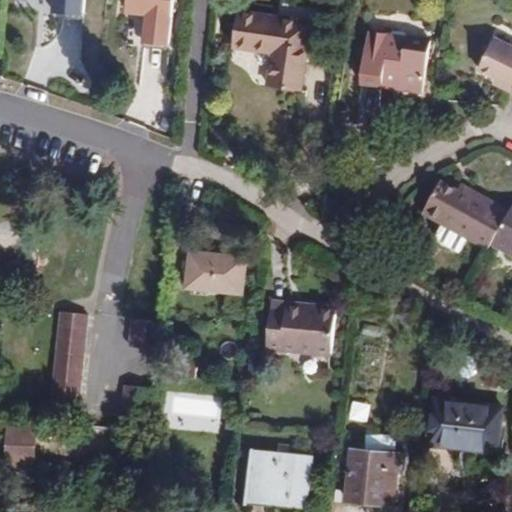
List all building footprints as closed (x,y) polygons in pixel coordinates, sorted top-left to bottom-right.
[(87,0),(56,0),(56,12),(86,14),(87,0)] [(174,0),(128,0),(127,11),(147,13),(144,41),(170,44),(174,0)] [(311,23),(239,12),(233,46),(274,52),(269,86),(301,91),(311,23)] [(511,41),(511,32),(499,27),(495,34),(511,41)] [(399,90),(424,93),(430,41),(406,38),(405,32),(395,30),(389,35),(368,32),(361,84),(383,87),(384,80),(400,82),(399,90)] [(511,91),(511,45),(494,37),(479,69),(495,77),(510,84),(508,90),(511,91)] [(492,82),(508,90),(510,84),(495,77),(492,82)] [(450,104),(433,101),(431,119),(447,122),(450,104)] [(423,213),(488,249),(491,244),(510,211),(476,192),(473,198),(458,189),(442,179),(423,213)] [(473,198),(476,192),(461,183),(458,189),(473,198)] [(511,206),(510,211),(491,244),(511,255),(511,206)] [(247,257),(191,251),(187,288),(243,293),(247,257)] [(286,314),(271,312),(266,351),(332,357),(336,319),(306,316),(307,310),(287,308),(286,314)] [(55,404),(81,407),(91,314),(66,311),(55,404)] [(159,322),(132,319),(129,347),(157,349),(159,322)] [(178,376),(197,378),(200,360),(181,359),(178,376)] [(153,388),(126,385),(123,412),(151,415),(153,388)] [(53,419),(79,422),(81,407),(55,404),(53,419)] [(468,452),(497,455),(500,410),(434,404),(430,443),(468,447),(468,452)] [(11,417),(9,460),(38,462),(40,418),(11,417)] [(315,456),(254,450),(250,497),(310,503),(315,456)] [(399,455),(352,450),(348,500),(394,505),(399,455)]
